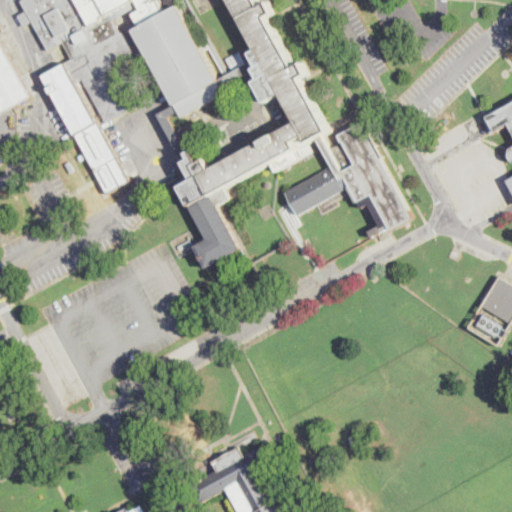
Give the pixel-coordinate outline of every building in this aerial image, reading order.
[(260,0),(263,4),(269,0),(271,0),(277,10),(269,15),(271,19),(297,66),(305,61),(310,71),(303,76),(305,80),(328,122),(329,124),(332,129),(324,133),(330,144),(332,147),(339,143),(342,148),(349,144),(346,138),(344,139),(341,133),(342,132),(357,124),(364,120),(399,184),(416,215),(399,224),(393,227),(393,226),(391,226),(384,230),(375,235),(372,229),(383,223),(369,197),(360,202),(353,189),(351,185),(353,184),(352,183),(318,202),(300,212),(289,190),(335,165),(322,140),(311,147),(307,140),(304,134),(296,138),(300,145),(297,147),(303,156),(279,169),(274,160),(227,186),(233,196),(221,203),(244,246),(243,247),(227,256),(233,267),(227,270),(221,259),(209,266),(207,263),(198,246),(197,245),(209,238),(211,237),(203,223),(195,208),(182,184),(184,183),(196,177),(192,171),(180,148),(179,147),(174,138),(172,134),(160,112),(178,102),(177,100),(137,28),(142,25),(134,11),(143,7),(138,0),(131,0),(111,11),(122,31),(124,30),(134,49),(135,50),(115,61),(132,91),(138,103),(137,104),(108,120),(84,77),(79,81),(102,124),(104,127),(131,177),(132,179),(109,191),(103,180),(100,174),(76,131),(73,126),(51,85),(45,73),(75,57),(66,40),(52,48),(51,49),(35,19),(32,21),(26,24),(20,13),(26,10),(28,8),(24,0),(260,0)] [(9,107),(1,111),(0,109),(0,43),(29,95),(14,104),(9,107)] [(511,186),(508,179),(511,176),(511,159),(510,156),(509,152),(510,148),(511,147),(511,146),(511,127),(509,122),(496,130),(488,116),(511,101),(511,186)] [(194,244),(182,250),(179,245),(191,239),(194,244)] [(511,322),(485,305),(487,303),(504,276),(511,280),(511,322)] [(506,325),(500,336),(481,324),(487,314),(506,325)] [(0,351),(10,372),(0,377),(0,351)] [(267,445),(277,463),(261,472),(282,511),(246,511),(233,488),(207,502),(197,485),(224,471),(218,460),(245,445),(250,454),(267,445)]
